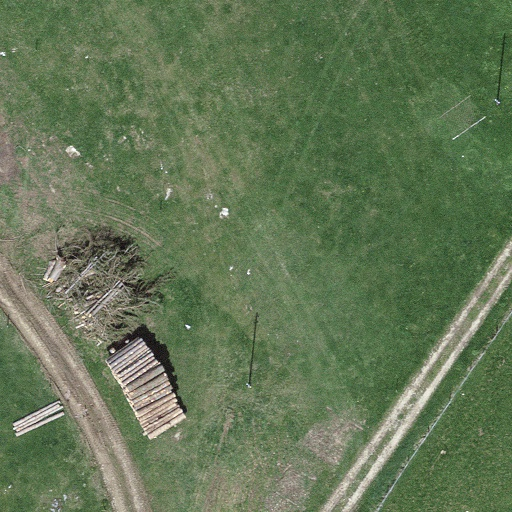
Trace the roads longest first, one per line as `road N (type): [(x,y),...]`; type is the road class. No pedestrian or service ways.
road 1 (track): [(511,272),(344,511)]
road 2 (track): [(0,277),(102,418),(130,511)]
